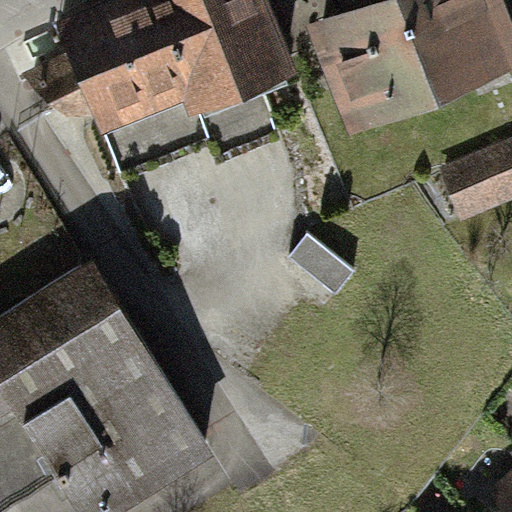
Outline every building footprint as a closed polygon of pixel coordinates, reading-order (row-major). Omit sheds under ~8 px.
[(265,0),(123,0),(64,23),(78,57),(36,76),(39,82),(71,109),(99,110),(125,173),(212,137),(219,156),(282,132),(258,73),(289,61),(265,0)] [(355,0),(363,19),(325,34),(352,100),(359,114),(395,100),(397,103),(511,53),(511,23),(502,0),(355,0)] [(511,143),(503,147),(511,167),(511,143)] [(511,167),(503,147),(451,170),(468,211),(511,192),(511,167)] [(314,226),(293,249),(324,279),(346,256),(314,226)] [(117,293),(85,265),(0,318),(0,384),(7,380),(30,415),(0,433),(0,509),(62,470),(88,511),(97,511),(210,440),(117,293)] [(0,384),(0,433),(30,415),(7,380),(0,384)] [(511,489),(501,500),(511,510),(511,489)]
